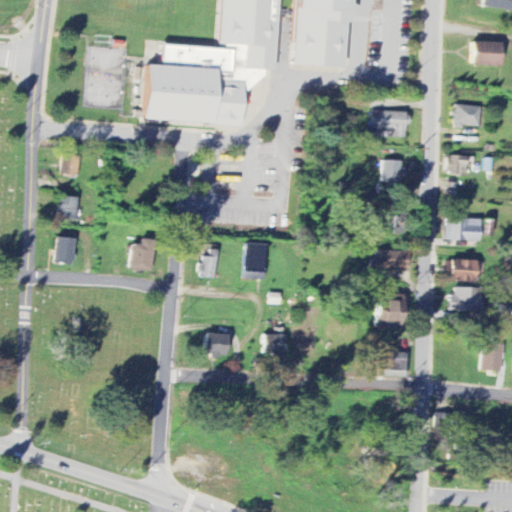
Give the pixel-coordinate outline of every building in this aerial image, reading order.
[(216,0),(213,48),(158,44),(156,64),(141,63),(136,120),(235,128),(238,91),(244,91),(262,76),(262,71),(268,71),(273,0),(216,0)] [(293,0),(289,62),(337,65),(341,0),(293,0)] [(511,10),(511,0),(481,0),(481,9),(511,10)] [(500,44),(470,43),(469,66),(499,67),(500,44)] [(477,129),(478,107),(451,106),(451,128),(477,129)] [(368,130),(377,130),(376,138),(404,139),(405,113),(369,112),(368,130)] [(76,177),(77,157),(59,156),(59,176),(76,177)] [(464,176),(465,158),(444,157),(444,175),(464,176)] [(401,162),(381,162),(380,183),(400,184),(401,162)] [(55,220),(74,221),(75,198),(56,198),(55,220)] [(401,235),(403,214),(391,213),(390,235),(401,235)] [(478,243),(479,221),(444,220),(444,242),(478,243)] [(52,265),(71,266),(72,240),(53,239),(52,265)] [(127,271),(150,272),(151,241),(138,241),(138,246),(129,245),(127,271)] [(263,246),(242,245),(241,280),(262,280),(263,246)] [(213,280),(215,251),(206,250),(205,258),(198,257),(197,279),(213,280)] [(369,269),(405,270),(406,253),(369,252),(369,269)] [(477,262),(449,261),(448,282),(476,283),(477,262)] [(448,312),(477,313),(478,289),(448,288),(448,312)] [(401,330),(402,296),(375,295),(374,329),(401,330)] [(226,337),(203,336),(202,357),(225,358),(226,337)] [(261,355),(271,356),(270,360),(282,360),(282,337),(261,336),(261,355)] [(478,374),(498,375),(500,346),(480,344),(478,374)] [(371,466),(370,489),(395,490),(396,467),(371,466)]
